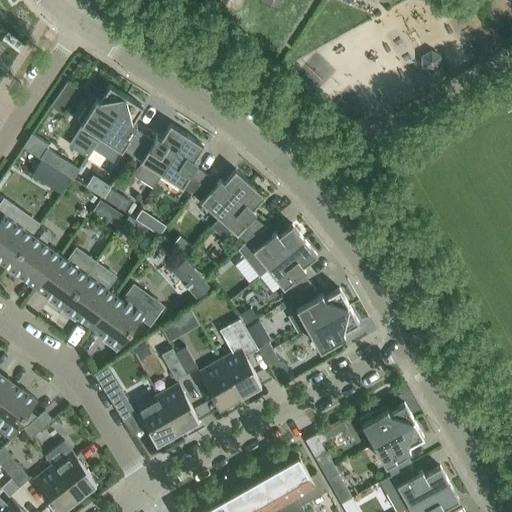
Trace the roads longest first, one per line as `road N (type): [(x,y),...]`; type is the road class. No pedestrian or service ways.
road 1 (residential): [(79,26),(244,131),(310,192),(405,343)]
road 2 (residential): [(145,493),(405,343)]
road 3 (residential): [(145,493),(82,390),(0,325)]
road 4 (residential): [(405,343),(502,511)]
road 5 (residential): [(0,142),(79,26)]
